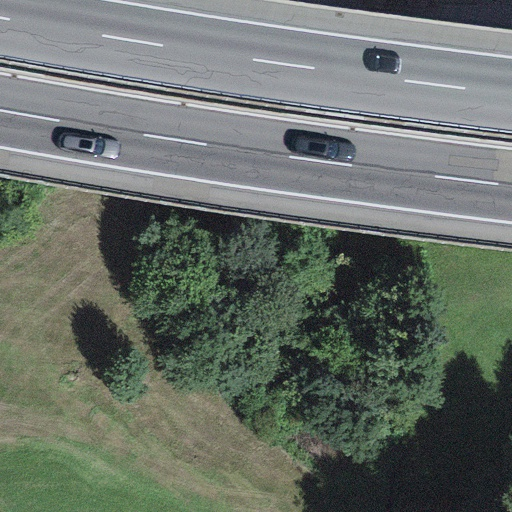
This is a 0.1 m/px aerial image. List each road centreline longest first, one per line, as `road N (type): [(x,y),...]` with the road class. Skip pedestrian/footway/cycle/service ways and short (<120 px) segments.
road 1 (motorway): [(511,94),(0,17)]
road 2 (motorway): [(0,110),(511,186)]
